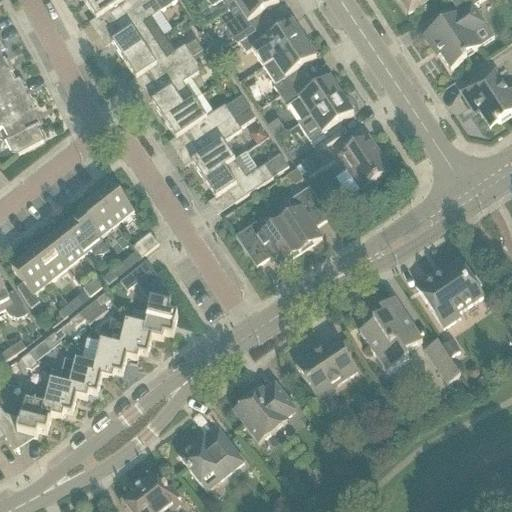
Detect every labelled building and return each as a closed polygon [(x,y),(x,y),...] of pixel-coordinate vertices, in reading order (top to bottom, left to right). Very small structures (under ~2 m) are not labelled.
[(89,0),(84,4),(96,22),(108,14),(115,26),(154,0),(89,0)] [(152,20),(172,7),(167,0),(154,0),(115,26),(123,37),(111,45),(124,63),(163,37),(152,20)] [(205,0),(212,10),(222,4),(227,0),(231,0),(236,7),(246,0),(205,0)] [(234,23),(225,29),(237,47),(267,27),(260,17),(265,14),(279,5),(276,0),(246,0),(236,7),(243,17),(234,23)] [(397,0),(408,16),(431,0),(397,0)] [(468,29),(481,21),(472,7),(459,15),(458,14),(423,37),(433,53),(436,50),(450,72),(467,61),(465,59),(481,48),(468,29)] [(263,70),(273,63),(304,43),(292,25),(274,37),(267,27),(237,47),(240,46),(246,56),(252,52),(263,70)] [(1,55),(5,53),(0,43),(0,73),(8,69),(1,55)] [(154,43),(124,63),(136,82),(147,74),(155,86),(193,61),(203,54),(196,43),(186,50),(185,48),(175,55),(166,61),(154,43)] [(273,63),(263,70),(275,87),(273,89),(280,99),(304,83),(298,73),(302,70),(316,61),(304,43),(273,63)] [(183,85),(202,73),(193,61),(155,86),(163,97),(151,105),(164,123),(195,103),(183,85)] [(20,81),(15,83),(8,69),(0,73),(0,110),(28,96),(20,81)] [(511,92),(508,95),(493,73),(460,94),(475,116),(479,114),(490,131),(497,126),(498,128),(501,126),(500,124),(511,115),(511,92)] [(299,127),(341,99),(329,80),(311,93),(304,83),(280,99),(287,109),(299,127)] [(33,114),(36,112),(28,96),(0,110),(0,131),(3,130),(9,141),(5,143),(12,156),(17,158),(44,144),(36,129),(40,127),(33,114)] [(346,99),(343,101),(341,99),(299,127),(317,155),(341,139),(335,129),(353,116),(350,112),(353,110),(353,107),(349,101),(346,99)] [(195,146),(249,110),(242,100),(226,110),(225,108),(206,120),(195,103),(164,123),(176,142),(187,134),(195,146)] [(240,131),(256,121),(249,110),(195,146),(203,157),(191,165),(203,183),(235,163),(223,145),(242,133),(240,131)] [(361,194),(391,173),(368,138),(338,158),(361,194)] [(312,179),(335,164),(326,150),(317,156),(303,165),(308,173),(312,179)] [(235,206),(289,171),(281,158),(265,168),(246,180),(235,163),(203,183),(216,202),(227,194),(235,206)] [(303,165),(296,170),(301,177),(308,173),(303,165)] [(116,229),(134,215),(113,188),(103,195),(102,194),(93,199),(116,229)] [(330,222),(319,205),(309,190),(288,204),(294,214),(278,224),(300,257),(322,242),(315,231),(330,222)] [(101,241),(116,229),(93,199),(85,207),(87,208),(78,215),(102,246),(104,244),(101,241)] [(69,224),(61,229),(85,259),(91,254),(95,258),(103,257),(108,253),(102,246),(78,215),(77,214),(67,221),(69,224)] [(278,271),(300,257),(278,224),(262,234),(257,225),(236,239),(256,270),(271,261),(278,271)] [(68,272),(85,259),(61,229),(54,236),(55,238),(46,245),(68,272)] [(141,261),(159,247),(150,236),(132,250),(135,254),(141,261)] [(51,286),(68,272),(46,245),(37,252),(36,250),(27,255),(51,286)] [(124,274),(141,261),(135,254),(119,267),(124,274)] [(35,299),(51,286),(27,255),(20,263),(21,265),(12,272),(23,286),(17,290),(32,312),(40,306),(35,299)] [(458,317),(483,300),(459,264),(437,278),(435,275),(415,289),(444,331),(460,320),(458,317)] [(108,287),(124,274),(119,267),(102,280),(108,287)] [(152,275),(150,277),(143,267),(120,285),(127,295),(138,286),(152,303),(151,305),(151,304),(145,329),(143,337),(152,340),(163,343),(164,337),(173,339),(177,319),(169,317),(171,310),(167,309),(170,298),(152,275)] [(101,279),(83,292),(85,294),(90,301),(108,287),(102,280),(101,279)] [(8,298),(4,292),(0,283),(0,316),(6,313),(11,321),(18,323),(24,321),(27,318),(13,295),(8,298)] [(73,314),(90,301),(85,294),(68,308),(73,314)] [(104,297),(79,317),(85,323),(88,328),(107,313),(104,309),(109,304),(104,297)] [(422,344),(405,319),(394,302),(379,312),(383,318),(373,324),(373,326),(360,335),(387,376),(408,362),(404,356),(422,344)] [(63,322),(73,314),(68,308),(58,315),(63,322)] [(75,331),(85,323),(79,317),(70,324),(75,331)] [(120,349),(118,357),(127,359),(127,360),(137,362),(139,357),(147,359),(152,340),(143,337),(145,329),(126,324),(125,326),(119,349),(120,349)] [(49,350),(59,343),(54,337),(44,344),(49,350)] [(358,376),(346,358),(335,342),(295,368),(318,403),(358,376)] [(452,342),(442,348),(450,360),(460,354),(452,342)] [(15,358),(25,352),(20,344),(10,350),(10,351),(15,358)] [(105,345),(100,344),(94,368),(95,368),(93,377),(102,379),(102,380),(112,382),(114,376),(122,379),(127,360),(127,359),(118,357),(120,349),(105,345)] [(15,358),(10,351),(10,350),(0,356),(0,359),(4,366),(15,358)] [(38,368),(36,365),(29,356),(19,364),(25,372),(32,373),(38,368)] [(447,387),(460,378),(448,360),(434,368),(447,387)] [(65,364),(60,386),(70,388),(68,396),(77,399),(87,402),(89,396),(97,398),(102,379),(102,380),(102,379),(93,377),(95,368),(94,368),(75,364),(74,366),(65,364)] [(68,396),(70,388),(60,386),(50,383),(44,408),(45,408),(43,416),(52,418),(52,419),(62,421),(63,416),(72,418),(77,399),(68,396)] [(296,416),(287,404),(275,388),(265,396),(262,392),(234,414),(260,447),(289,424),(287,422),(296,416)] [(20,421),(5,417),(15,434),(17,436),(35,441),(37,441),(38,436),(47,438),(51,419),(52,419),(52,418),(43,416),(45,408),(44,408),(44,410),(25,404),(21,417),(20,421)] [(15,434),(5,417),(0,408),(0,432),(5,440),(15,434)] [(245,467),(231,449),(219,434),(198,451),(194,446),(178,459),(206,496),(245,467)] [(331,466),(342,457),(332,446),(321,455),(331,466)] [(343,462),(333,470),(342,481),(352,473),(343,462)] [(165,489),(163,490),(153,478),(121,503),(127,511),(175,511),(180,509),(177,504),(180,501),(171,489),(167,492),(165,489)]
